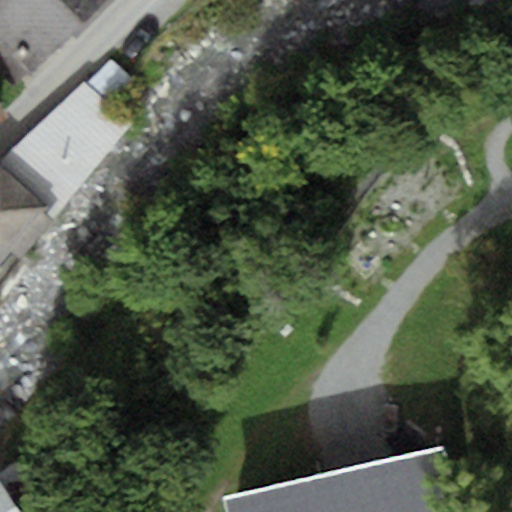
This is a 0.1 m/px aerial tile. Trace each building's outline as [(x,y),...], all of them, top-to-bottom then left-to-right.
[(0,0),(0,67),(19,87),(105,0),(0,0)] [(111,60),(85,83),(110,106),(136,79),(111,60)] [(85,83),(0,158),(0,167),(52,212),(132,126),(110,106),(85,83)] [(0,167),(0,272),(52,212),(0,167)] [(308,511),(307,511),(459,511),(448,460),(303,492),(308,511)] [(21,511),(0,479),(0,511),(21,511)]
